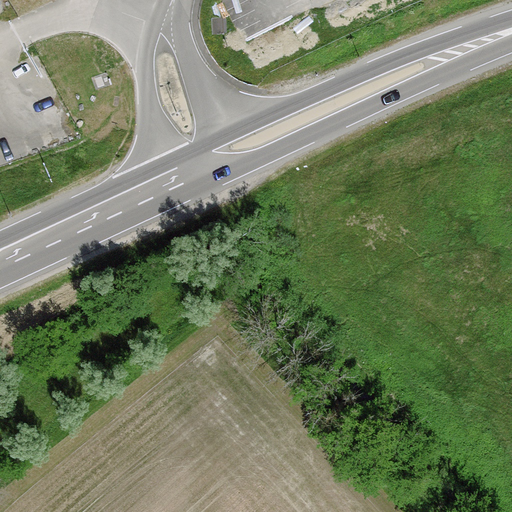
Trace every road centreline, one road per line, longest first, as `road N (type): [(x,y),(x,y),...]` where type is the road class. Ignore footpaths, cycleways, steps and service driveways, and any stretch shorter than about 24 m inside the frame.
road 1 (primary): [(219,176),(511,35)]
road 2 (primary): [(511,26),(423,47),(219,138)]
road 3 (primary): [(0,277),(175,196)]
road 4 (primary): [(163,167),(0,241)]
road 5 (residential): [(168,24),(151,47),(147,75),(163,167)]
road 6 (residential): [(219,138),(194,67),(168,24)]
